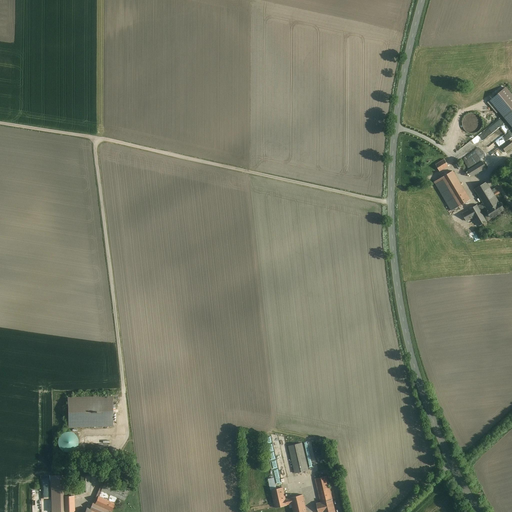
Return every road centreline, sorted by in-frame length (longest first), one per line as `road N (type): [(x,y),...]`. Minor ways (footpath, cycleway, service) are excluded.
road 1 (tertiary): [(422,0),(395,126),(394,261),(414,365),(452,464)]
road 2 (track): [(96,136),(130,422),(82,511)]
road 3 (track): [(96,136),(391,200)]
